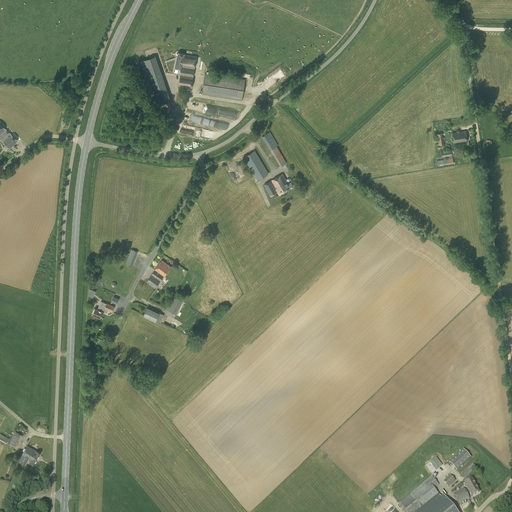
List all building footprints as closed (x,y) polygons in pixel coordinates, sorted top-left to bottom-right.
[(181,69),(194,70),(196,56),(185,54),(178,52),(175,68),(181,69)] [(150,58),(139,61),(145,76),(155,73),(150,58)] [(191,88),(194,70),(181,69),(179,86),(191,88)] [(241,100),(244,80),(205,74),(202,94),(241,100)] [(167,91),(152,97),(154,103),(170,98),(167,91)] [(18,140),(0,124),(0,138),(11,148),(18,140)] [(206,138),(208,132),(180,125),(178,132),(206,138)] [(453,143),(468,141),(466,131),(452,133),(453,143)] [(270,132),(262,137),(270,150),(280,167),(284,165),(286,168),(289,167),(276,146),(278,145),(270,132)] [(437,145),(444,144),(442,133),(435,134),(437,145)] [(257,180),(268,174),(255,150),(243,157),(257,180)] [(438,166),(454,163),(453,157),(444,158),(444,159),(437,161),(438,166)] [(288,184),(283,174),(265,184),(271,195),(276,192),(277,192),(278,194),(293,186),(291,182),(288,184)] [(132,265),(137,251),(131,249),(126,263),(132,265)] [(164,277),(171,267),(162,260),(146,282),(155,288),(164,277)] [(184,302),(185,300),(175,296),(168,311),(176,315),(183,301),(184,302)] [(107,304),(101,301),(97,309),(95,308),(92,314),(100,318),(103,312),(107,313),(108,310),(112,312),(114,307),(107,303),(107,304)] [(164,315),(159,313),(155,320),(160,322),(164,315)] [(100,350),(104,341),(98,338),(94,347),(100,350)] [(17,447),(23,436),(15,432),(9,442),(17,447)] [(0,440),(6,443),(9,439),(1,434),(0,435),(0,440)] [(34,465),(41,454),(27,446),(22,454),(25,456),(21,463),(25,465),(29,458),(31,460),(30,462),(34,465)] [(471,458),(463,450),(449,463),(457,471),(471,458)] [(435,470),(441,465),(436,458),(430,463),(435,470)] [(464,479),(476,468),(472,464),(460,475),(464,479)] [(448,487),(455,481),(450,475),(443,481),(448,487)] [(422,511),(440,497),(434,489),(439,485),(432,477),(399,503),(405,511),(422,511)] [(465,491),(467,495),(470,493),(472,497),(479,492),(472,479),(464,483),(468,489),(465,491)] [(467,495),(465,491),(464,489),(454,494),(459,505),(470,499),(467,495)] [(455,511),(443,496),(440,497),(422,511),(455,511)]
